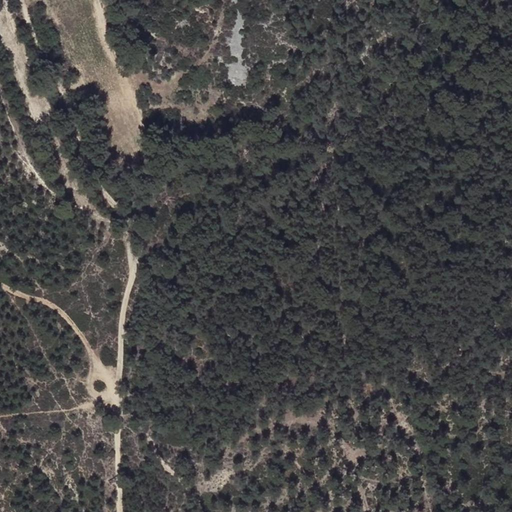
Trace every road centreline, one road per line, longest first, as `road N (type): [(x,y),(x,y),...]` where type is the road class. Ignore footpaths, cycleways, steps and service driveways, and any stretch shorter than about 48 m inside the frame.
road 1 (track): [(116,390),(134,246),(22,0)]
road 2 (track): [(116,390),(201,511)]
road 3 (track): [(117,511),(116,390)]
